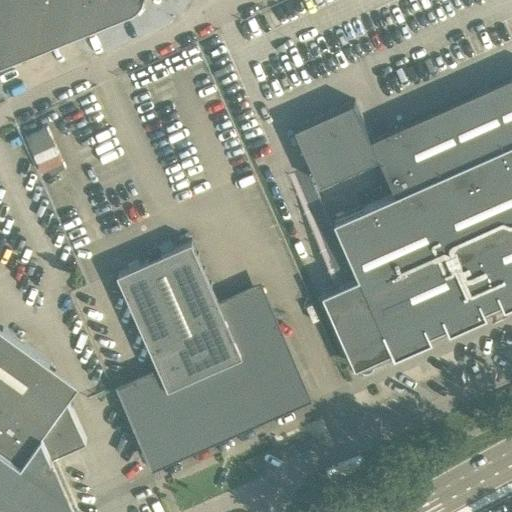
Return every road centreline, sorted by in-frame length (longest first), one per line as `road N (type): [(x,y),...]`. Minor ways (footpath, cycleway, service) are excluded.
road 1 (unknown): [(179,25),(308,314)]
road 2 (unclassified): [(12,110),(229,0)]
road 3 (unknown): [(0,290),(69,365),(113,468)]
road 4 (unknown): [(111,60),(170,207)]
road 5 (secondary): [(511,452),(401,511)]
